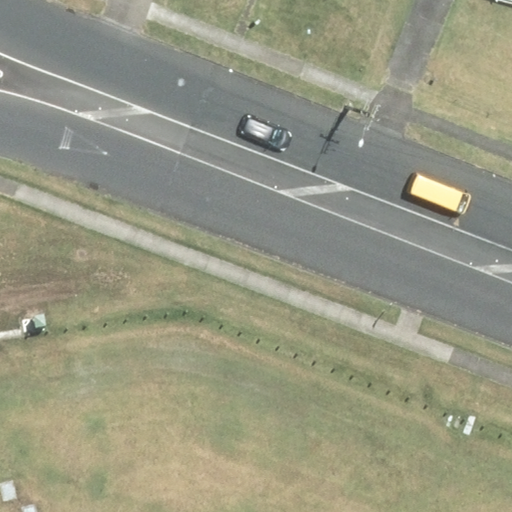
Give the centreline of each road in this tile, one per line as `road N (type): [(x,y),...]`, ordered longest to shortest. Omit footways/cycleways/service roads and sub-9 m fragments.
road 1 (secondary): [(109,117),(511,275)]
road 2 (secondary): [(0,48),(109,117)]
